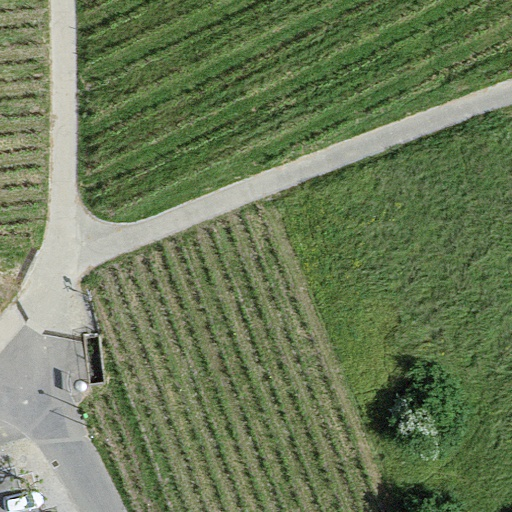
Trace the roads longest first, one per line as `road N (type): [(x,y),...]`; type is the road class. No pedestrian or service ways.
road 1 (track): [(63,265),(57,0)]
road 2 (residential): [(102,511),(5,328)]
